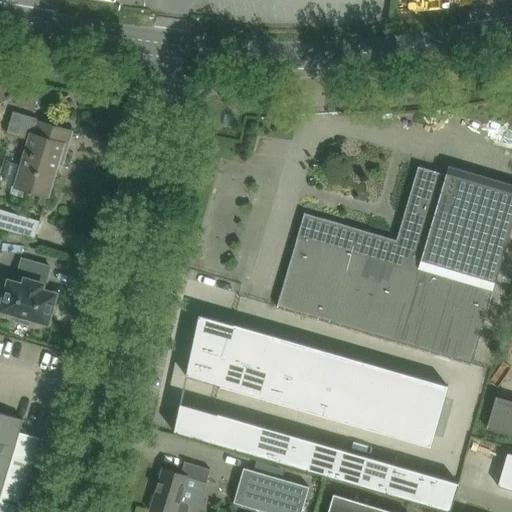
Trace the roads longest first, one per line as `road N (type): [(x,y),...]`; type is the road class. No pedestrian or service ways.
road 1 (unclassified): [(58,511),(162,161),(172,45)]
road 2 (tertiary): [(511,32),(364,53),(172,45)]
road 3 (tertiary): [(172,45),(0,18)]
